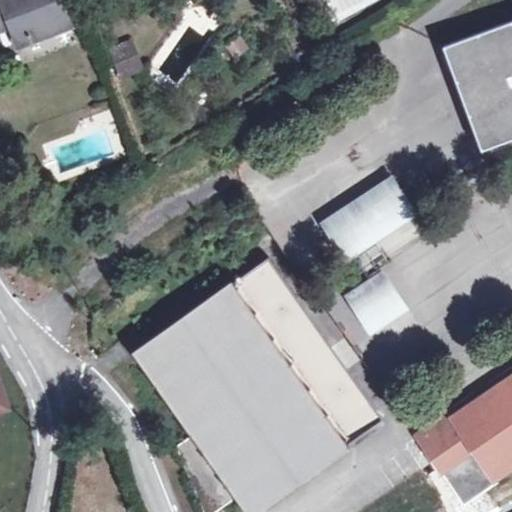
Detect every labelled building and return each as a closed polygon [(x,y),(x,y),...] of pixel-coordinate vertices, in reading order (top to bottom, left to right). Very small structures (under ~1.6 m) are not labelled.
[(59,0),(0,0),(0,46),(4,55),(19,49),(16,43),(68,21),(59,0)] [(511,22),(444,48),(480,150),(511,137),(511,22)] [(241,35),(226,45),(235,58),(250,48),(241,35)] [(110,49),(122,80),(144,71),(132,40),(110,49)] [(319,225),(343,259),(410,211),(387,178),(319,225)] [(269,259),(260,266),(374,426),(384,419),(269,259)] [(374,426),(260,266),(235,283),(232,283),(132,354),(192,434),(177,445),(206,511),(217,511),(236,498),(246,511),(258,511),(351,445),(350,444),(374,426)] [(349,296),(373,330),(406,307),(382,273),(349,296)] [(344,337),(333,344),(347,366),(358,359),(344,337)] [(498,481),(495,477),(511,465),(511,376),(455,416),(452,412),(418,436),(465,504),(498,481)]
